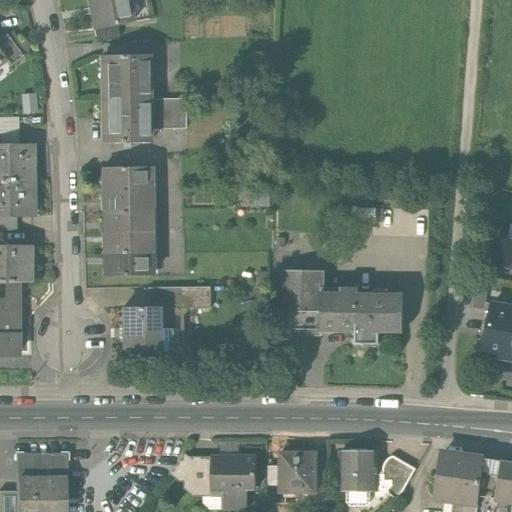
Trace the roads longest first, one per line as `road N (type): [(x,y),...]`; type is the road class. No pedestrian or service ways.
road 1 (secondary): [(0,418),(410,424),(511,433)]
road 2 (track): [(444,425),(478,0)]
road 3 (residential): [(69,338),(63,138),(39,0)]
